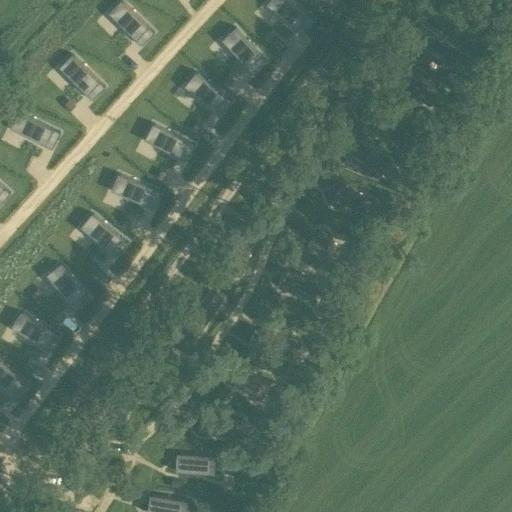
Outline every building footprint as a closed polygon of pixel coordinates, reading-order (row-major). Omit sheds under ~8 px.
[(292,0),(279,0),(273,8),(296,27),(298,29),(303,32),(314,18),(308,13),(292,0)] [(127,5),(114,18),(136,39),(141,44),(154,31),(149,26),(127,5)] [(417,17),(407,32),(453,65),(461,54),(464,50),(462,49),(417,17)] [(241,32),(227,44),(248,66),(254,72),(267,60),(261,54),(241,32)] [(78,59),(65,72),(86,93),(92,99),(105,86),(99,80),(78,59)] [(409,67),(398,82),(423,99),(433,85),(409,67)] [(203,75),(191,90),(214,109),(220,114),(232,99),(226,94),(203,75)] [(377,112),(371,129),(400,139),(406,122),(377,112)] [(25,113),(17,130),(44,144),(51,147),(59,131),(52,127),(25,113)] [(161,125),(152,142),(179,155),(186,159),(194,143),(187,139),(161,125)] [(356,144),(346,159),(371,176),(381,161),(356,144)] [(126,175),(119,192),(147,204),(154,208),(161,191),(154,188),(126,175)] [(0,181),(0,203),(11,192),(5,186),(0,181)] [(339,183),(330,199),(357,213),(366,197),(339,183)] [(98,217),(87,231),(110,250),(117,255),(128,241),(122,236),(98,217)] [(242,221),(229,257),(246,263),(259,228),(242,221)] [(314,229),(303,244),(328,262),(338,247),(314,229)] [(282,269),(276,284),(277,285),(305,294),(311,277),(288,269),(283,267),(282,267),(282,269)] [(66,268),(52,280),(71,303),(76,309),(90,298),(85,291),(66,268)] [(191,274),(183,311),(201,315),(209,278),(191,274)] [(28,314),(18,330),(44,346),(51,350),(60,334),(54,330),(28,314)] [(256,325),(248,342),(275,355),(283,339),(256,325)] [(0,360),(0,383),(12,393),(19,398),(30,384),(24,379),(0,360)] [(234,362),(227,378),(254,391),(262,375),(234,362)] [(142,366),(116,394),(130,406),(155,378),(142,366)] [(202,412),(199,429),(228,435),(232,417),(202,412)] [(177,452),(176,470),(206,471),(207,459),(207,453),(191,453),(177,452)] [(149,494),(146,511),(147,511),(177,511),(179,499),(149,494)] [(51,503),(43,511),(73,511),(56,497),(51,503)]
